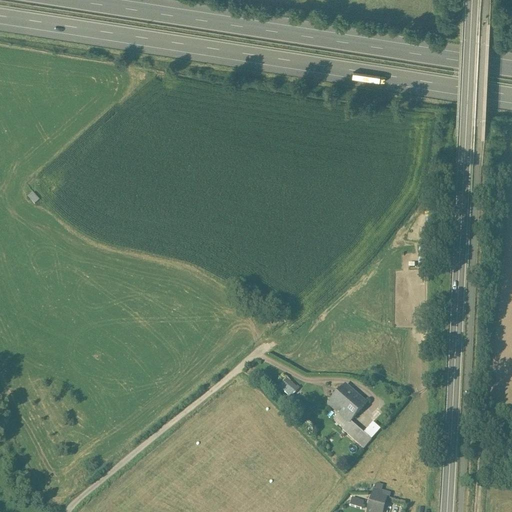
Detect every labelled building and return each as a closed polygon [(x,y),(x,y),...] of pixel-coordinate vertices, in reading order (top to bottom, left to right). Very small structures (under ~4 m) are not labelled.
[(299,385),(288,376),(280,385),(291,395),(299,385)] [(348,382),(330,402),(350,419),(368,399),(348,382)] [(381,426),(373,419),(365,429),(350,419),(343,427),(365,446),(381,426)] [(383,511),(388,497),(373,493),(367,508),(379,511),(383,511)] [(362,508),(364,501),(352,497),(349,505),(362,508)]
